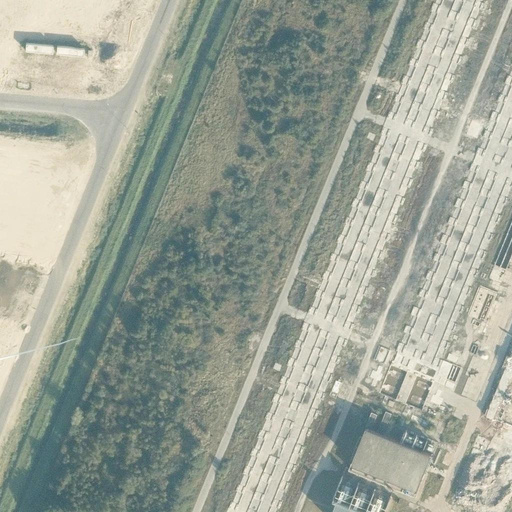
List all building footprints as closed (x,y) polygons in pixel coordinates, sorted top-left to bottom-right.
[(26,42),(25,50),(52,52),(53,45),(26,42)] [(57,45),(56,52),(83,55),(84,47),(57,45)] [(394,486),(414,494),(432,451),(385,433),(384,432),(388,421),(392,412),(386,410),(378,430),(377,429),(372,427),(377,413),(372,411),(349,468),(394,486)] [(410,420),(420,424),(422,418),(412,414),(410,420)] [(368,511),(337,499),(331,511),(368,511)]
